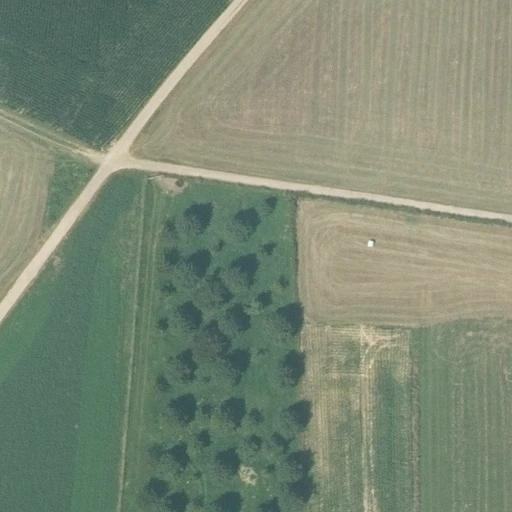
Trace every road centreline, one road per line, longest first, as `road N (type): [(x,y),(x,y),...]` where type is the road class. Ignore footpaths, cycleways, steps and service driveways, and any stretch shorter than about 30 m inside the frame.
road 1 (track): [(511,220),(110,163)]
road 2 (track): [(110,163),(242,0)]
road 3 (track): [(0,311),(110,163)]
